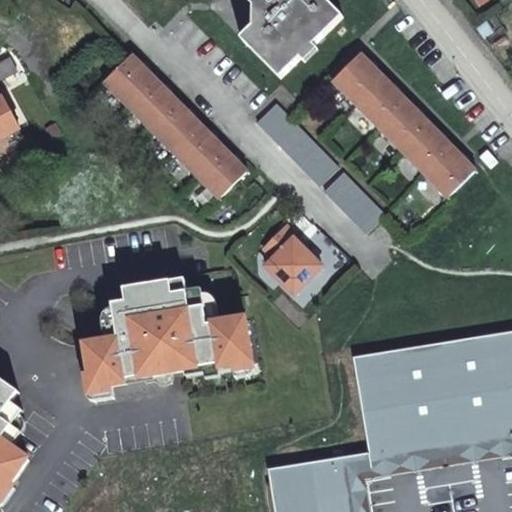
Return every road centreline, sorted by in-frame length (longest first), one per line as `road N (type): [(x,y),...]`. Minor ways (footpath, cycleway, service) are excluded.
road 1 (residential): [(113,0),(350,241)]
road 2 (residential): [(421,0),(511,119)]
